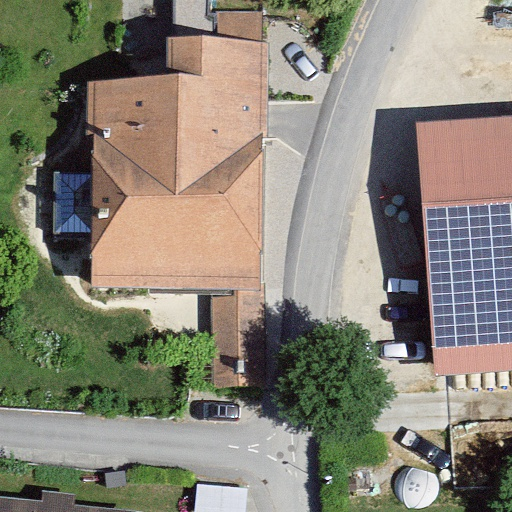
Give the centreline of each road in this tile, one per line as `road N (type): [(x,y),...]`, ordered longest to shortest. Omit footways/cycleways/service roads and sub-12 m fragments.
road 1 (residential): [(288,511),(278,456),(302,248),(342,103),(395,0)]
road 2 (unknown): [(278,456),(511,428)]
